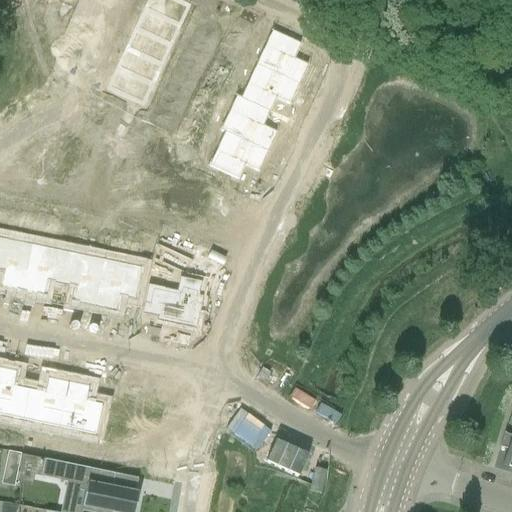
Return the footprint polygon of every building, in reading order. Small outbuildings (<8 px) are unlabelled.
[(143,0),(140,9),(175,25),(185,4),(175,0),(143,0)] [(140,9),(131,28),(166,45),(175,25),(140,9)] [(199,36),(210,41),(214,32),(203,27),(199,36)] [(157,64),(166,45),(131,28),(122,48),(157,64)] [(254,63),(297,83),(306,63),(292,57),(299,43),(269,29),(254,63)] [(206,50),(210,41),(199,36),(195,45),(206,50)] [(148,84),(157,64),(122,48),(113,68),(148,84)] [(254,63),(238,97),(268,111),(274,97),(288,103),(297,83),(254,63)] [(185,66),(181,75),(192,80),(196,71),(185,66)] [(148,84),(113,68),(103,88),(139,105),(148,84)] [(192,80),(181,75),(177,84),(188,89),(192,80)] [(268,111),(238,97),(222,131),(266,151),(275,131),(261,124),(268,111)] [(93,110),(75,128),(109,162),(132,138),(162,152),(169,137),(110,110),(102,118),(93,110)] [(164,129),(175,134),(179,125),(168,120),(164,129)] [(80,190),(109,162),(75,128),(58,145),(73,160),(62,172),(80,190)] [(257,171),(266,151),(222,131),(206,165),(236,179),(243,165),(257,171)] [(66,179),(36,149),(31,155),(28,152),(0,179),(0,180),(7,188),(0,194),(0,201),(35,209),(39,206),(27,194),(43,178),(54,190),(66,179)] [(0,221),(10,224),(12,216),(0,214),(0,215),(0,221)] [(83,239),(85,231),(73,229),(71,237),(83,239)] [(0,287),(20,292),(30,245),(0,238),(0,272),(2,272),(0,280),(0,287)] [(30,245),(20,292),(42,296),(45,281),(60,284),(66,252),(30,245)] [(156,262),(189,278),(196,263),(159,246),(156,262)] [(103,259),(66,252),(60,284),(74,287),(71,302),(93,306),(103,259)] [(103,259),(93,306),(115,311),(118,295),(133,299),(140,267),(103,259)] [(199,333),(206,299),(202,298),(205,285),(183,281),(181,293),(167,291),(151,288),(145,317),(161,320),(160,325),(199,333)] [(0,417),(21,421),(28,389),(13,387),(16,371),(0,368),(0,417)] [(42,392),(28,389),(21,421),(57,429),(67,382),(44,378),(42,392)] [(67,382),(57,429),(95,436),(101,404),(85,401),(89,386),(67,382)] [(171,434),(178,405),(136,396),(135,400),(118,396),(112,426),(131,430),(132,426),(171,434)] [(511,468),(511,434),(511,437),(505,435),(505,434),(504,433),(499,448),(501,449),(501,448),(507,450),(502,465),(511,468)] [(17,471),(20,455),(8,453),(5,469),(17,471)] [(112,488),(115,474),(44,460),(41,477),(86,487),(81,511),(134,511),(139,494),(112,488)]
